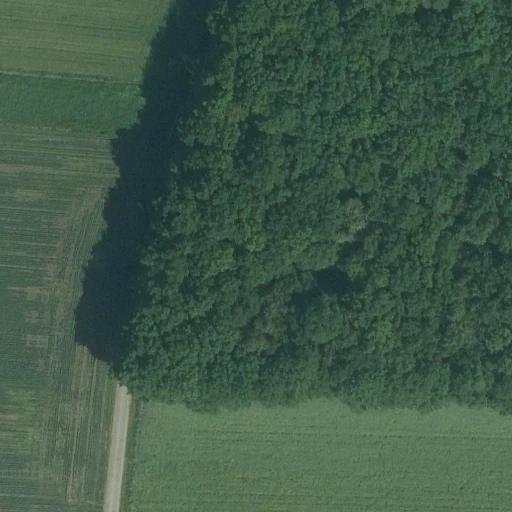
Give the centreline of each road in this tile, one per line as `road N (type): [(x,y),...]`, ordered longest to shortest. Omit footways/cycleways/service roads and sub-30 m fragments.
road 1 (unclassified): [(110,511),(130,323),(228,0)]
road 2 (track): [(511,8),(330,0)]
